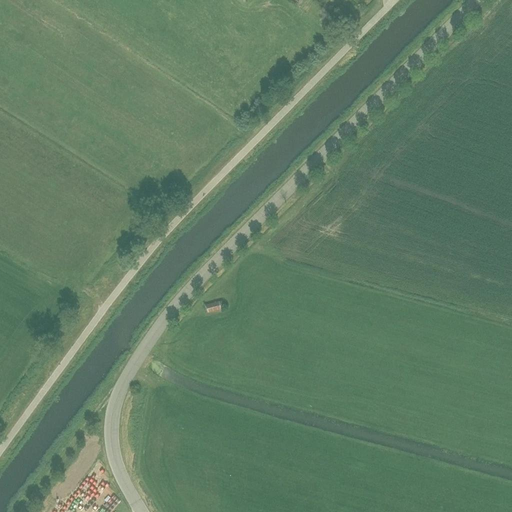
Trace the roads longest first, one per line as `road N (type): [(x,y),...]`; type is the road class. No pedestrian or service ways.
road 1 (unclassified): [(142,511),(112,453),(111,420),(124,379),(181,296),(473,0)]
road 2 (unclassified): [(0,449),(167,227),(394,0)]
